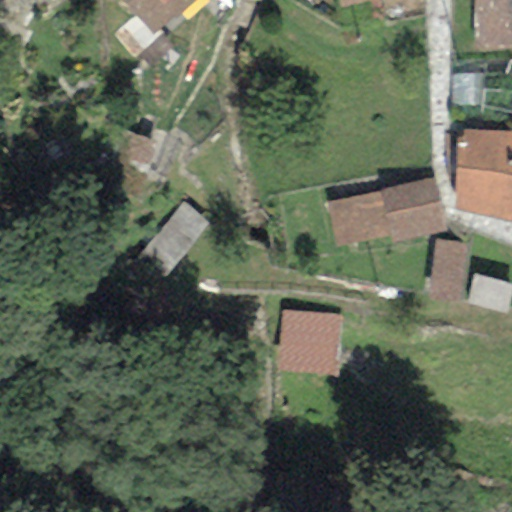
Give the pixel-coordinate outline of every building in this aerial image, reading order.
[(148,0),(182,30),(210,0),(122,0),(136,13),(147,0),(148,0)] [(511,0),(479,0),(481,47),(511,46),(511,0)] [(511,135),(471,134),(468,209),(511,215),(511,135)] [(332,256),(446,224),(432,176),(318,208),(332,256)] [(281,377),(344,378),(345,319),(282,318),(281,377)]
